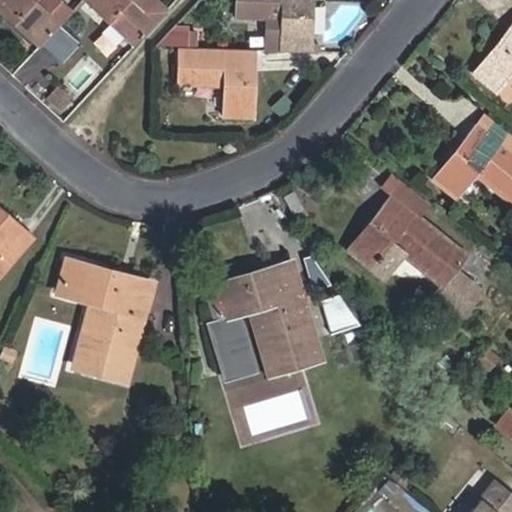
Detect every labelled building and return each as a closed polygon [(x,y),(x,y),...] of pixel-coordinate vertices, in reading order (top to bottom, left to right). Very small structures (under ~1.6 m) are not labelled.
[(0,0),(0,11),(38,46),(59,24),(71,10),(60,0),(0,0)] [(86,0),(133,45),(173,0),(86,0)] [(311,52),(311,0),(235,0),(235,19),(269,20),(280,20),(279,51),(311,52)] [(268,51),(279,51),(280,20),(269,20),(268,51)] [(511,23),(473,71),(498,91),(511,74),(511,23)] [(177,48),(170,28),(155,45),(155,47),(177,48)] [(254,50),(177,48),(176,85),(221,86),(221,117),(252,117),(254,50)] [(511,127),(489,108),(477,123),(506,148),(511,140),(511,127)] [(511,152),(506,148),(477,123),(432,177),(457,198),(477,174),(511,202),(511,201),(511,152)] [(386,175),(378,185),(389,194),(416,217),(425,207),(386,175)] [(416,217),(389,194),(346,248),(371,268),(391,244),(444,286),(438,294),(462,313),(479,290),(456,271),(466,258),(416,217)] [(0,206),(0,273),(13,259),(17,261),(32,243),(18,231),(14,237),(9,233),(18,223),(0,206)] [(93,302),(77,365),(125,378),(150,283),(68,261),(59,293),(93,302)] [(251,309),(270,373),(320,359),(291,263),(208,287),(217,319),(205,323),(214,353),(245,344),(236,314),(251,309)] [(341,295),(324,300),(335,333),(362,325),(341,295)] [(511,316),(502,309),(487,329),(497,337),(511,316)] [(245,344),(214,353),(222,379),(252,369),(245,344)] [(493,373),(502,356),(488,349),(479,366),(493,373)] [(511,380),(507,387),(511,390),(511,405),(496,425),(511,437),(511,380)] [(405,488),(416,474),(402,463),(391,477),(405,488)] [(405,493),(389,480),(381,490),(397,503),(405,493)] [(470,511),(511,511),(511,498),(494,484),(470,511)]
